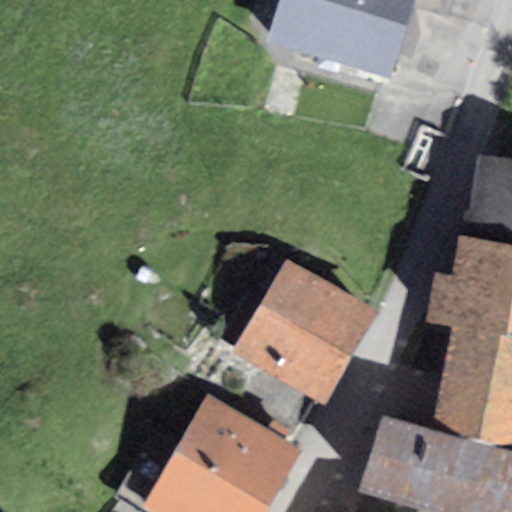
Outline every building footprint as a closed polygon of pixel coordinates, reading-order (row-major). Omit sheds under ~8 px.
[(412,0),(278,0),(269,28),(389,68),(412,0)] [(511,167),(489,164),(471,240),(511,250),(511,167)] [(461,280),(440,275),(431,317),(453,325),(511,340),(511,250),(471,240),(461,280)] [(372,305),(289,257),(235,348),(318,397),(372,305)] [(511,340),(453,325),(429,421),(511,442),(511,340)] [(265,511),(302,446),(211,396),(148,510),(152,511),(265,511)] [(511,511),(511,463),(387,422),(363,495),(414,511),(511,511)]
